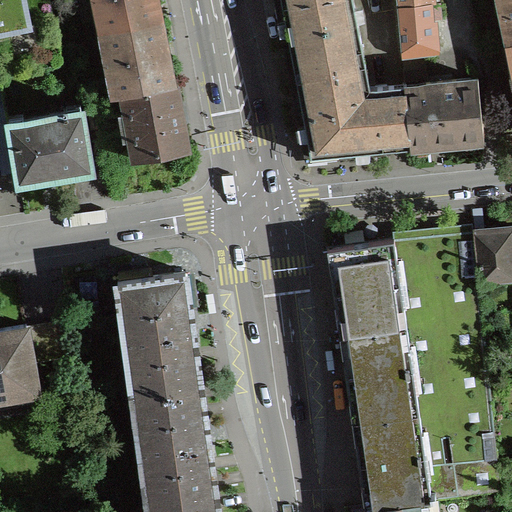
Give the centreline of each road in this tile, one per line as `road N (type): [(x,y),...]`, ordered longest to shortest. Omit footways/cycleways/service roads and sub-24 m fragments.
road 1 (primary): [(297,469),(260,204)]
road 2 (residential): [(260,204),(0,247)]
road 3 (residential): [(511,181),(260,204)]
road 4 (primary): [(215,0),(260,204)]
